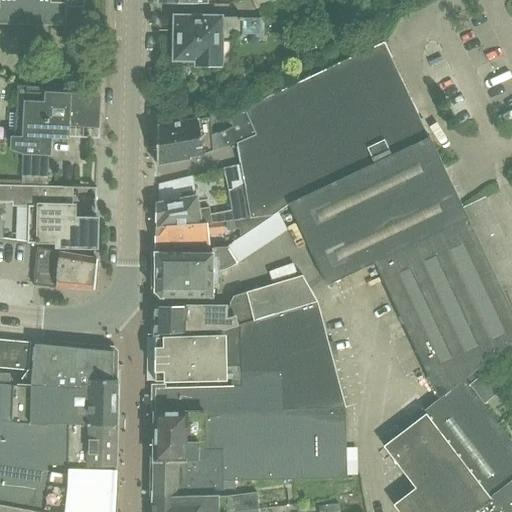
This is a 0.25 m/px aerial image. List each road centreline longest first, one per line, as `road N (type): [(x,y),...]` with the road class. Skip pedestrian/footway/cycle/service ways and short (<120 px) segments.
road 1 (tertiary): [(122,300),(133,0)]
road 2 (residential): [(126,511),(132,354),(122,300)]
road 3 (unknown): [(378,511),(368,345)]
road 4 (tertiary): [(122,300),(85,321),(0,314)]
